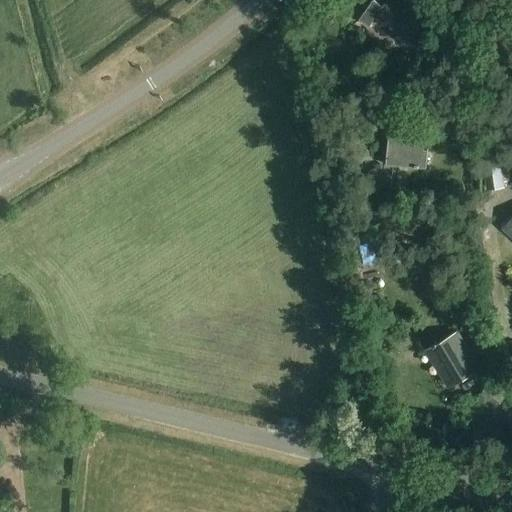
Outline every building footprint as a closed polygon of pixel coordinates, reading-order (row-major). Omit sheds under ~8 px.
[(407,45),(431,11),(416,1),(413,4),(406,0),(387,0),(384,6),(376,0),(372,0),(360,19),(370,26),(376,17),(396,31),(393,35),(407,45)] [(426,168),(428,152),(423,151),(426,126),(407,124),(408,112),(384,109),(383,122),(394,123),(392,138),(389,138),(386,164),(426,168)] [(485,164),(489,188),(505,186),(501,161),(485,164)] [(505,213),(511,205),(511,188),(497,206),(505,213)] [(458,330),(425,350),(447,388),(481,367),(469,348),(458,330)] [(491,382),(477,399),(493,413),(507,396),(491,382)]
